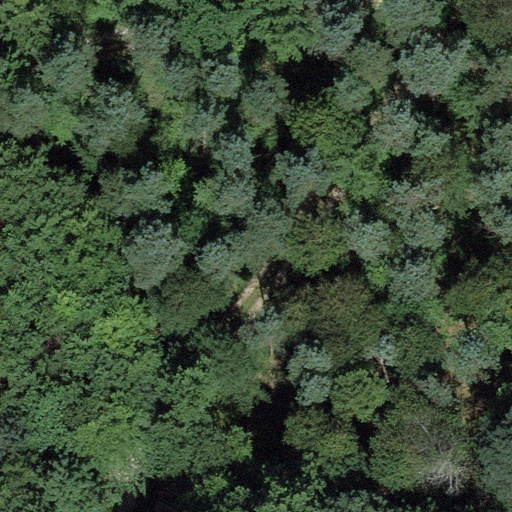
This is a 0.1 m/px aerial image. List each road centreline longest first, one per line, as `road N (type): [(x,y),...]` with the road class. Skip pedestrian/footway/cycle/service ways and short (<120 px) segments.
road 1 (track): [(98,511),(357,135),(498,0)]
road 2 (track): [(0,72),(358,0)]
road 3 (track): [(0,159),(28,170),(83,217),(140,300),(152,372),(142,443)]
